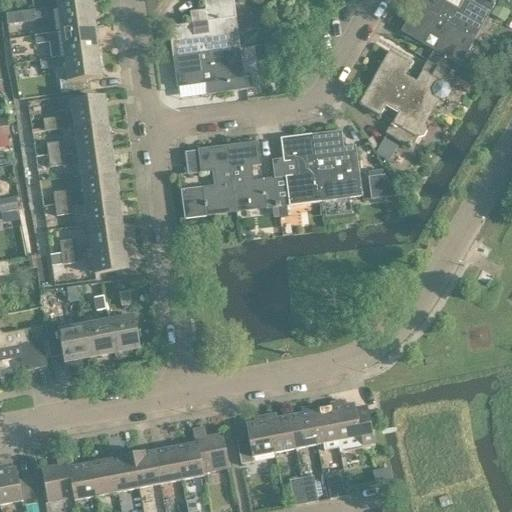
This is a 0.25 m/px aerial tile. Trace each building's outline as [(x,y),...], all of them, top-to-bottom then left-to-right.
[(168,28),(172,58),(240,49),(233,0),(203,0),(205,11),(189,13),(191,25),(168,28)] [(446,0),(425,0),(421,7),(416,4),(475,38),(496,2),(493,0),(462,0),(458,9),(445,2),(446,0)] [(57,7),(61,32),(93,28),(90,3),(57,7)] [(433,52),(428,60),(454,75),(475,38),(416,4),(416,5),(421,8),(406,34),(401,31),(400,32),(433,52)] [(32,11),(34,20),(47,18),(46,9),(32,11)] [(54,58),(64,57),(97,53),(93,28),(61,32),(50,34),(36,36),(37,45),(52,43),(54,58)] [(264,46),(266,62),(280,61),(278,44),(264,46)] [(181,99),(252,89),(250,77),(243,78),(240,49),(172,58),(176,88),(179,88),(181,99)] [(428,60),(416,82),(403,75),(409,64),(389,52),(388,53),(393,56),(379,80),(374,77),(374,78),(433,112),(438,102),(445,100),(449,94),(447,87),(450,82),(468,93),(472,85),(454,75),(428,60)] [(90,91),(90,90),(89,80),(100,78),(97,53),(64,57),(67,80),(58,81),(60,95),(90,91)] [(54,68),(52,59),(39,61),(40,70),(54,68)] [(411,149),(433,112),(374,78),(373,78),(378,81),(363,107),(359,104),(358,105),(379,117),(385,107),(398,114),(386,135),(411,149)] [(74,128),(106,123),(103,98),(70,102),(74,128)] [(44,132),(60,130),(59,118),(43,120),(44,132)] [(3,138),(9,137),(6,120),(0,120),(0,149),(5,148),(3,138)] [(106,123),(74,128),(77,152),(110,148),(106,123)] [(311,135),(310,135),(319,203),(361,197),(357,168),(354,146),(343,147),(341,131),(339,132),(340,137),(311,141),(311,135)] [(297,176),(274,179),(273,179),(277,208),(319,203),(310,135),(310,141),(282,145),(281,139),(280,139),(283,163),(295,162),(297,176)] [(48,156),(64,154),(62,142),(46,144),(48,156)] [(250,182),(248,168),(261,166),(257,142),(256,142),(257,148),(229,152),(228,146),(227,146),(236,214),(277,208),(273,179),(250,182)] [(185,220),(236,214),(227,146),(227,152),(199,155),(198,150),(197,150),(197,152),(185,153),(188,175),(212,172),(214,187),(181,191),(185,220)] [(110,148),(77,152),(81,177),(113,172),(110,148)] [(64,154),(48,156),(49,168),(65,166),(64,154)] [(113,172),(81,177),(84,201),(116,196),(113,172)] [(371,200),(396,196),(384,174),(368,176),(371,200)] [(54,205),(70,203),(69,191),(52,193),(54,205)] [(116,196),(84,201),(87,225),(120,221),(116,196)] [(16,197),(0,199),(0,213),(18,211),(16,197)] [(70,203),(54,205),(56,217),(72,215),(70,203)] [(87,225),(91,250),(123,245),(120,221),(87,225)] [(61,254),(77,251),(75,240),(59,242),(61,254)] [(127,270),(123,245),(91,250),(94,275),(127,270)] [(77,251),(61,254),(49,255),(51,267),(63,266),(79,264),(77,251)] [(66,289),(68,303),(78,301),(75,287),(66,289)] [(131,305),(128,292),(119,294),(121,307),(131,305)] [(96,312),(106,310),(103,297),(94,298),(96,312)] [(133,317),(107,321),(114,354),(139,349),(133,317)] [(107,321),(83,326),(89,359),(114,354),(107,321)] [(47,340),(51,358),(62,356),(64,363),(89,359),(83,326),(59,330),(58,325),(45,327),(47,340)] [(0,350),(19,347),(18,346),(27,344),(24,330),(3,334),(0,332),(0,350)] [(47,340),(30,344),(35,369),(47,367),(46,360),(51,358),(47,340)] [(23,371),(35,369),(30,344),(27,344),(18,346),(19,347),(0,350),(0,362),(21,358),(23,371)] [(374,448),(368,414),(355,416),(353,405),(346,406),(345,402),(329,405),(330,409),(331,409),(339,449),(338,449),(339,454),(374,448)] [(317,447),(322,446),(323,452),(338,449),(339,449),(331,409),(330,409),(329,405),(330,409),(310,413),(317,447)] [(310,413),(289,417),(296,451),(317,447),(310,413)] [(236,439),(241,465),(253,463),(253,459),(274,455),(268,421),(269,421),(268,416),(252,419),(253,424),(245,425),(248,437),(236,439)] [(289,417),(269,421),(268,421),(274,455),(296,451),(289,417)] [(202,474),(203,474),(229,469),(222,435),(206,438),(204,428),(192,430),(195,444),(196,444),(202,474)] [(175,448),(181,481),(203,477),(203,474),(202,474),(196,444),(195,444),(175,448)] [(153,452),(160,485),(181,481),(175,448),(153,452)] [(160,485),(153,452),(144,454),(143,453),(132,455),(138,489),(160,485)] [(69,468),(70,468),(67,454),(55,456),(57,466),(41,469),(47,503),(73,498),(74,498),(69,468)] [(111,460),(117,493),(138,489),(132,455),(121,457),(121,458),(111,460)] [(90,464),(96,497),(117,493),(111,460),(90,464)] [(90,464),(70,468),(69,468),(74,498),(73,498),(74,502),(96,497),(90,464)] [(0,466),(0,505),(21,502),(22,506),(24,506),(25,511),(37,511),(36,504),(34,504),(29,478),(18,481),(15,469),(7,470),(6,466),(0,466)] [(329,500),(348,497),(343,471),(324,475),(329,500)] [(301,479),(306,505),(317,502),(313,477),(301,479)] [(306,505),(301,479),(289,481),(294,507),(306,505)]
